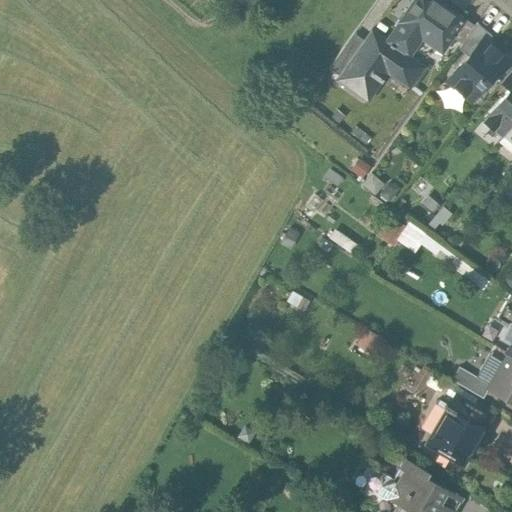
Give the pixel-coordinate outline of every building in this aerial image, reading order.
[(464,19),(436,0),(414,0),(387,40),(410,56),(421,39),(441,53),(464,19)] [(485,38),(487,39),(491,35),(477,23),(459,49),(468,56),(485,38)] [(387,40),(370,28),(361,42),(339,72),(336,78),(367,100),(387,72),(410,88),(425,66),(410,56),(387,40)] [(330,66),(339,72),(361,42),(351,35),(330,66)] [(487,39),(485,38),(468,56),(447,80),(472,102),(510,60),(487,39)] [(511,71),(501,83),(510,91),(511,88),(511,71)] [(504,135),(511,126),(511,88),(510,91),(484,121),(503,137),(504,135)] [(369,166),(359,158),(353,166),(363,174),(369,166)] [(341,177),(329,168),(324,176),(336,184),(341,177)] [(386,184),(379,194),(388,200),(395,190),(386,184)] [(314,194),(306,206),(314,211),(322,200),(314,194)] [(436,215),(443,207),(428,195),(422,203),(436,215)] [(452,214),(443,207),(436,215),(429,223),(436,228),(440,222),(443,225),(452,214)] [(404,226),(393,218),(380,237),(391,245),(396,237),(404,226)] [(416,235),(404,226),(396,237),(413,250),(418,243),(482,288),(487,280),(423,234),(416,235)] [(298,233),(288,227),(280,241),(290,247),(298,233)] [(327,252),(334,241),(315,228),(308,239),(327,252)] [(355,244),(332,228),(327,235),(351,251),(355,244)] [(275,252),(271,249),(262,265),(267,267),(275,252)] [(304,299),(292,292),(286,303),(298,310),(304,299)] [(511,321),(501,337),(511,343),(506,353),(511,356),(511,321)] [(488,382),(487,384),(511,399),(511,356),(506,353),(488,382)] [(480,395),(487,384),(488,382),(460,365),(452,379),(480,395)] [(463,465),(491,417),(454,395),(449,405),(441,400),(425,427),(432,432),(426,443),(463,465)] [(243,427),(239,435),(248,440),(252,431),(243,427)] [(453,511),(461,499),(425,478),(429,472),(406,459),(394,481),(388,477),(380,490),(404,505),(399,511),(432,511),(433,511),(453,511)]
